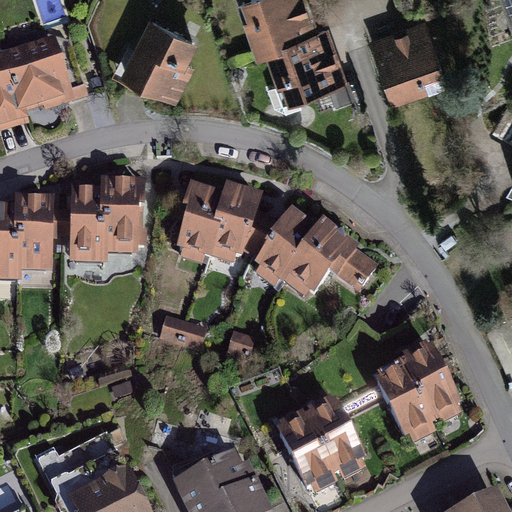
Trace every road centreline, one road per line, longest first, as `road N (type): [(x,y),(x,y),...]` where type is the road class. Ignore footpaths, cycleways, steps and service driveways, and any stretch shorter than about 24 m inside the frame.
road 1 (residential): [(0,176),(98,145),(196,133),(295,150),(391,213),(431,255),(511,426)]
road 2 (residential): [(396,511),(511,453)]
